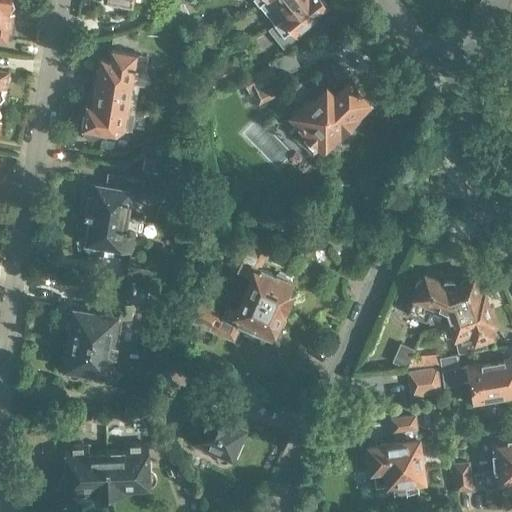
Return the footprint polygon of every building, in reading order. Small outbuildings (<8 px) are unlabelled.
[(15,7),(12,1),(11,0),(0,0),(0,41),(7,43),(9,31),(11,32),(13,19),(9,18),(10,11),(15,7)] [(104,0),(104,3),(134,8),(135,7),(144,8),(144,0),(104,0)] [(189,0),(183,3),(189,14),(196,10),(190,0),(189,0)] [(263,0),(262,1),(263,3),(259,6),(275,24),(284,17),(305,0),(263,0)] [(318,19),(316,17),(328,6),(323,0),(305,0),(284,17),(275,24),(269,29),(283,48),(318,19)] [(175,7),(180,19),(189,14),(183,3),(183,2),(176,6),(175,7)] [(174,22),(180,19),(175,7),(168,11),(174,22)] [(100,57),(96,77),(139,85),(145,85),(152,82),(147,70),(149,57),(139,55),(139,54),(112,49),(111,59),(100,57)] [(198,62),(208,57),(204,49),(194,54),(198,62)] [(293,50),(284,55),(268,63),(270,67),(257,73),(243,78),(250,93),(253,92),(258,104),(275,96),(266,79),(276,74),(277,77),(300,65),(293,50)] [(229,61),(205,72),(213,90),(238,79),(229,61)] [(0,99),(4,96),(2,90),(3,83),(7,84),(9,71),(0,69),(0,99)] [(86,103),(86,105),(135,112),(139,85),(96,77),(94,92),(91,92),(86,103)] [(325,89),(321,91),(313,83),(306,90),(298,82),(291,89),(299,98),(296,102),(300,106),(291,116),(302,126),(300,127),(304,131),(297,138),(312,152),(320,145),(322,148),(355,116),(352,114),(368,98),(356,86),(354,88),(347,81),(333,95),(329,90),(325,89)] [(135,112),(86,105),(82,130),(85,131),(85,134),(88,138),(93,139),(97,137),(99,133),(116,136),(126,129),(132,130),(135,112)] [(181,114),(187,136),(196,134),(191,112),(181,114)] [(165,138),(186,133),(182,120),(162,125),(165,138)] [(146,154),(144,168),(166,171),(167,157),(146,154)] [(128,220),(129,216),(133,192),(142,193),(144,181),(108,174),(106,187),(86,183),(81,212),(89,213),(128,220)] [(128,220),(89,213),(84,245),(85,249),(89,252),(94,251),(97,247),(98,243),(132,249),(135,229),(140,230),(142,218),(129,216),(128,220)] [(275,232),(290,230),(288,215),(273,217),(275,232)] [(275,274),(259,266),(258,266),(267,246),(256,241),(253,246),(244,242),(242,245),(239,247),(234,257),(231,266),(251,276),(244,292),(284,310),(292,292),(288,291),(292,282),(290,277),(276,271),(275,274)] [(216,270),(200,264),(194,278),(209,285),(216,270)] [(125,280),(149,286),(153,270),(129,265),(125,280)] [(442,283),(425,275),(408,313),(427,322),(427,320),(433,322),(434,319),(440,322),(440,324),(451,320),(450,316),(465,311),(461,301),(481,294),(474,277),(456,284),(454,279),(444,279),(442,283)] [(284,310),(244,292),(236,308),(226,304),(222,315),(216,312),(218,308),(190,295),(182,318),(233,340),(239,326),(249,331),(264,338),(268,336),(271,337),(276,326),(282,324),(285,317),(282,312),(284,310)] [(460,353),(466,352),(482,349),(482,348),(484,348),(483,337),(492,334),(488,324),(494,322),(489,308),(490,305),(488,299),(485,297),(484,293),(481,294),(461,301),(465,311),(450,316),(451,320),(440,324),(441,326),(449,323),(456,340),(460,339),(462,344),(457,345),(460,353)] [(131,320),(134,306),(109,302),(106,315),(72,310),(67,312),(65,316),(67,320),(70,322),(73,322),(70,339),(118,346),(122,318),(131,320)] [(118,346),(70,339),(65,369),(67,369),(67,373),(70,377),(75,378),(82,374),(82,371),(113,376),(118,346)] [(401,342),(393,361),(407,367),(415,348),(401,342)] [(468,365),(466,352),(460,353),(440,357),(442,369),(444,387),(452,386),(450,368),(459,367),(461,380),(469,379),(470,386),(467,387),(470,401),(473,401),(473,402),(511,394),(511,368),(510,357),(504,358),(504,359),(468,365)] [(437,365),(409,369),(413,393),(441,389),(437,365)] [(232,455),(244,427),(241,426),(244,419),(221,409),(226,397),(205,387),(191,417),(202,422),(194,438),(218,449),(217,456),(220,459),(224,460),(229,459),(230,455),(232,455)] [(126,395),(124,411),(148,415),(151,399),(126,395)] [(91,422),(104,423),(103,412),(93,411),(91,422)] [(415,412),(391,415),(394,439),(368,443),(369,448),(366,450),(364,454),(365,458),(367,461),(371,463),(372,469),(374,469),(376,485),(390,483),(394,489),(402,487),(404,481),(424,478),(415,412)] [(151,429),(152,442),(167,442),(159,429),(151,429)] [(511,433),(507,434),(506,430),(506,429),(494,430),(494,431),(483,432),(484,444),(495,443),(496,450),(493,450),(495,470),(489,471),(482,471),(482,473),(474,473),(476,487),(483,486),(484,489),(495,488),(494,482),(500,481),(511,480),(511,433)] [(125,451),(107,451),(108,492),(125,491),(125,487),(151,486),(151,484),(155,481),(156,476),(155,473),(151,471),(147,471),(146,444),(124,445),(125,451)] [(108,492),(107,451),(89,452),(89,446),(67,447),(68,474),(65,474),(62,477),(61,480),(63,485),(67,488),(69,488),(69,489),(91,488),(91,493),(108,492)] [(456,490),(472,488),(469,462),(454,463),(456,490)]
